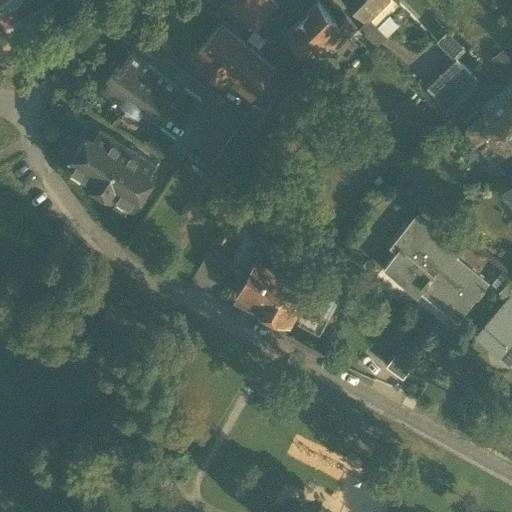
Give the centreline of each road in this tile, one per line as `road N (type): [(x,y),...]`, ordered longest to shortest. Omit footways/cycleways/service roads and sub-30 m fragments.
road 1 (residential): [(511,472),(100,246),(21,116)]
road 2 (residential): [(21,116),(50,66),(156,0)]
